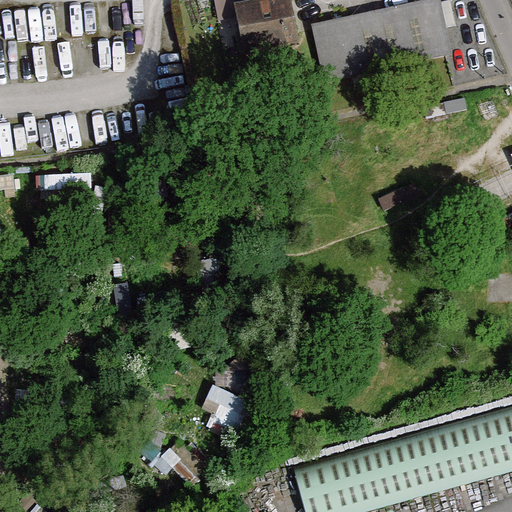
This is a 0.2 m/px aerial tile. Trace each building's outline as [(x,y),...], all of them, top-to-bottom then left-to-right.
[(240,5),(238,0),(214,0),(219,20),(236,17),(234,7),(240,5)] [(295,42),(287,0),(267,0),(240,5),(234,7),(236,17),(243,52),(295,42)] [(439,0),(419,0),(314,23),(327,81),(451,54),(439,0)] [(68,185),(98,184),(97,172),(68,174),(68,185)] [(225,384),(207,424),(238,437),(255,397),(225,384)] [(511,407),(295,468),(307,511),(365,511),(511,471),(511,407)] [(166,462),(195,481),(211,457),(182,437),(166,462)]
